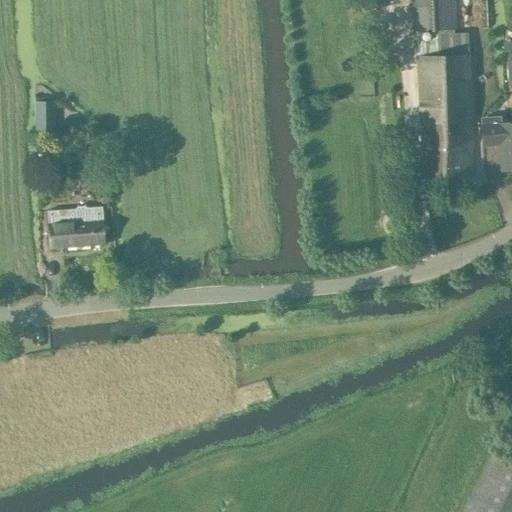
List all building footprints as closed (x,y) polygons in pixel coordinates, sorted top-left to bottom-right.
[(410,0),(412,34),(455,32),(453,0),(410,0)] [(423,175),(472,173),(470,55),(416,58),(423,175)] [(57,102),(34,102),(35,132),(58,131),(57,102)] [(497,119),(482,120),(483,144),(498,142),(500,170),(511,169),(511,124),(497,125),(497,119)] [(68,124),(65,128),(67,132),(71,134),(75,133),(77,129),(76,125),(72,123),(68,124)] [(100,208),(46,212),(48,248),(103,244),(100,208)] [(511,511),(511,453),(495,445),(461,511),(511,511)]
